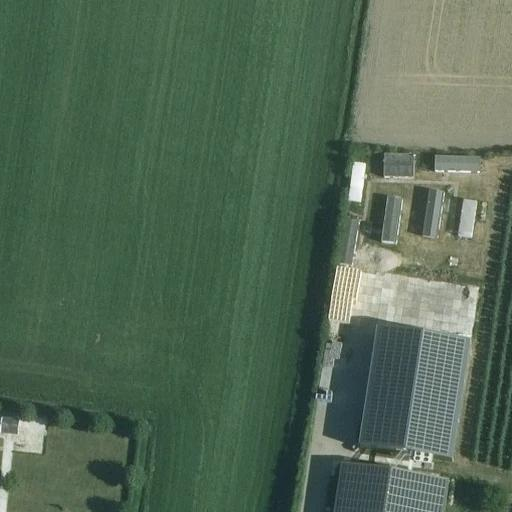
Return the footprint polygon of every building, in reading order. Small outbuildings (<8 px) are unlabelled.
[(352,269),(359,224),(344,222),(337,267),(352,269)] [(342,331),(349,287),(334,285),(327,329),(342,331)] [(377,343),(359,462),(450,475),(468,357),(377,343)] [(343,384),(348,353),(325,350),(320,380),(343,384)] [(326,445),(333,401),(319,398),(311,443),(326,445)] [(8,435),(18,436),(19,424),(3,422),(1,434),(8,435)] [(444,511),(449,483),(342,467),(335,511),(444,511)]
